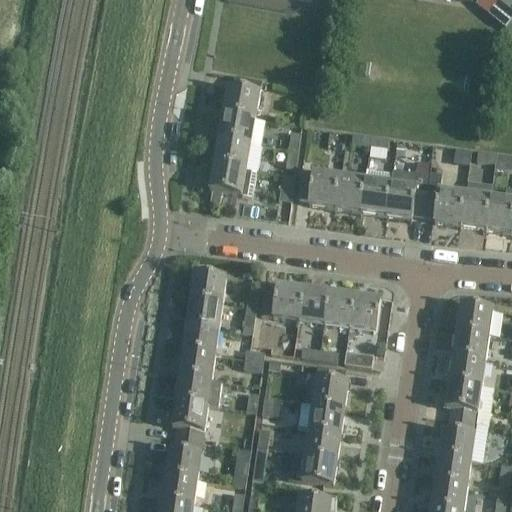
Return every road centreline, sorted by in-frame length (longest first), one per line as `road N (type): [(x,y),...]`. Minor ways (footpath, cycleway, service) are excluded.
road 1 (tertiary): [(95,511),(124,318),(159,233)]
road 2 (residential): [(423,275),(159,233)]
road 3 (residential): [(393,511),(423,275)]
road 4 (tertiary): [(159,233),(156,140),(183,0)]
